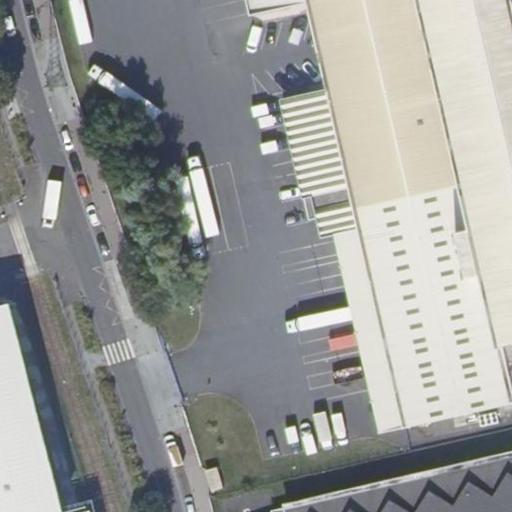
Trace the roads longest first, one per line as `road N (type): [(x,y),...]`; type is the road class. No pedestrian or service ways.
road 1 (unclassified): [(6,0),(167,511)]
road 2 (unknown): [(147,0),(239,308),(235,340),(221,359),(129,391)]
